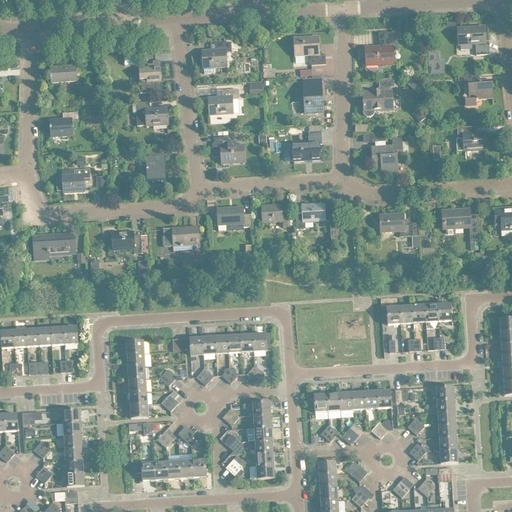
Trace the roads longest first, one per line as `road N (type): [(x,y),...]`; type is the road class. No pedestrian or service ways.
road 1 (residential): [(0,391),(91,386),(100,376),(99,330),(108,323),(273,310),(288,324),(291,373)]
road 2 (residential): [(291,373),(470,364),(470,309),(479,297),(511,295)]
road 3 (residential): [(28,174),(41,206),(58,212),(168,205),(198,187)]
road 4 (residential): [(343,179),(377,194),(511,189)]
road 5 (residential): [(343,179),(341,10)]
road 6 (residential): [(198,187),(175,21)]
road 7 (residential): [(198,187),(343,179)]
road 8 (residential): [(32,30),(28,174)]
road 9 (unclassified): [(375,8),(500,0)]
